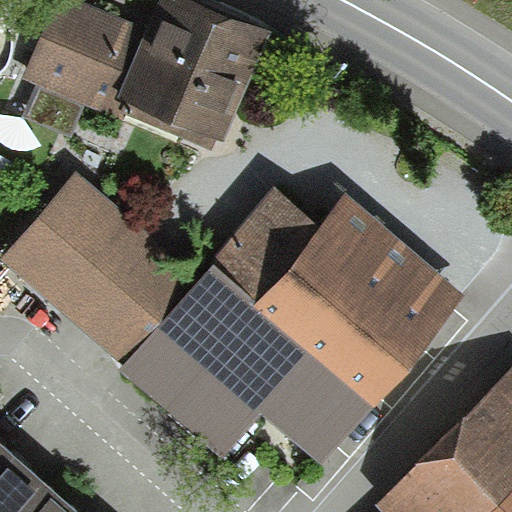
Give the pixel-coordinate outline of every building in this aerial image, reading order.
[(271,10),(247,0),(153,0),(146,16),(106,0),(52,0),(22,71),(125,113),(130,101),(168,116),(209,134),(218,119),(226,123),(271,10)] [(3,248),(122,352),(198,267),(78,162),(3,248)] [(198,267),(122,352),(220,434),(259,387),(319,438),(455,276),(342,183),(318,211),(307,204),(277,177),(198,267)] [(511,511),(511,349),(371,490),(386,505),(379,511),(511,511)] [(99,511),(0,424),(0,511),(99,511)]
